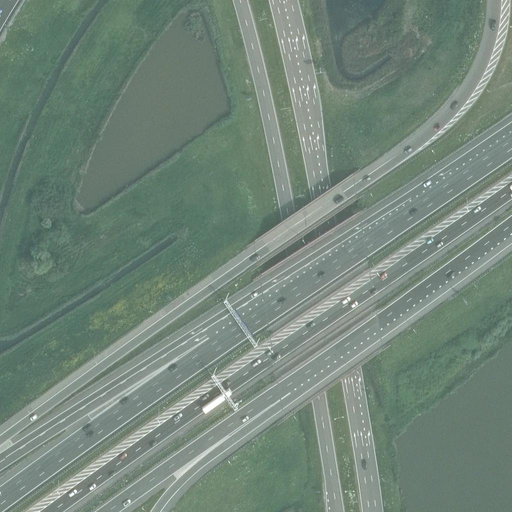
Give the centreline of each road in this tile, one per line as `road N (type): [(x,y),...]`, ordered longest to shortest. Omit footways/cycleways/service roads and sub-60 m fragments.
road 1 (motorway): [(497,0),(478,74),(440,125),(0,441)]
road 2 (motorway): [(51,511),(511,189)]
road 3 (secondary): [(239,0),(279,167),(335,511)]
road 4 (trunk): [(371,511),(315,160),(276,0)]
road 5 (motorway): [(511,139),(213,343)]
road 6 (motorway): [(278,390),(511,223)]
road 7 (motorway): [(213,343),(0,500)]
road 8 (motorway): [(213,343),(83,407),(0,461)]
road 9 (motorway): [(107,511),(278,390)]
road 10 (motorway): [(155,511),(278,390)]
